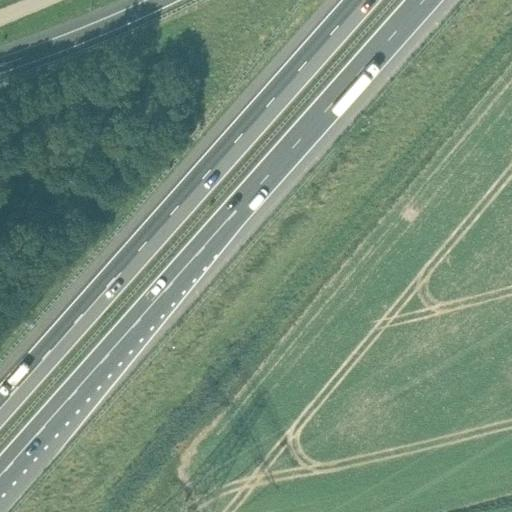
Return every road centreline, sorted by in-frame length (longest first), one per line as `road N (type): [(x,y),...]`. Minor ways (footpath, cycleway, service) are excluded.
road 1 (motorway): [(0,476),(423,0)]
road 2 (motorway): [(360,0),(0,406)]
road 3 (motorway): [(164,0),(0,68)]
